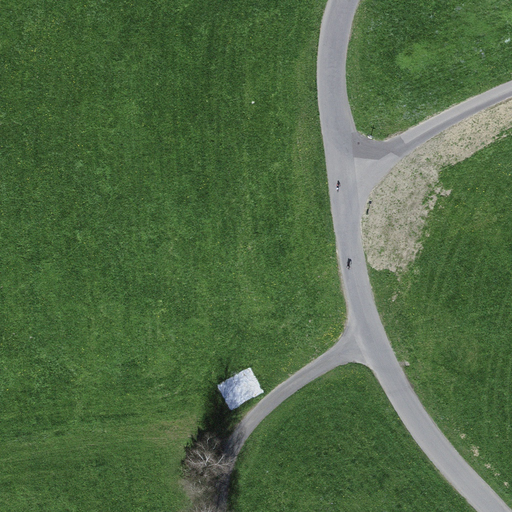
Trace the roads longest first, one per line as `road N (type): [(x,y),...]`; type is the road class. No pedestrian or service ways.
road 1 (unclassified): [(495,511),(403,404),(368,339),(331,170)]
road 2 (unclassified): [(331,170),(392,155),(511,85)]
road 3 (unclassified): [(331,170),(328,55),(340,0)]
